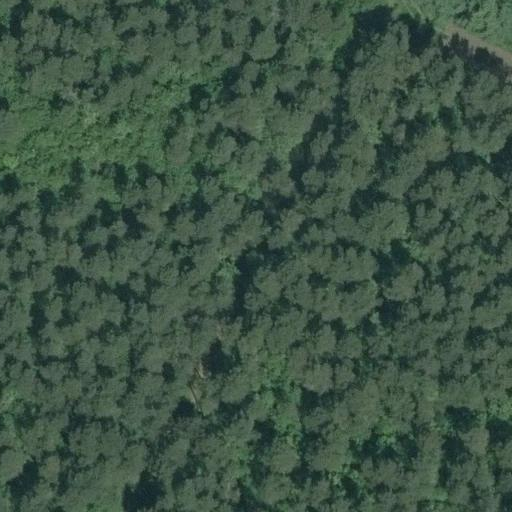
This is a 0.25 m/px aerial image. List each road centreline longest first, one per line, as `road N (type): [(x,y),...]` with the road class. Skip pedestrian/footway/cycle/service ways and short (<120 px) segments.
road 1 (track): [(128,511),(341,58),(358,0)]
road 2 (track): [(374,0),(511,71)]
